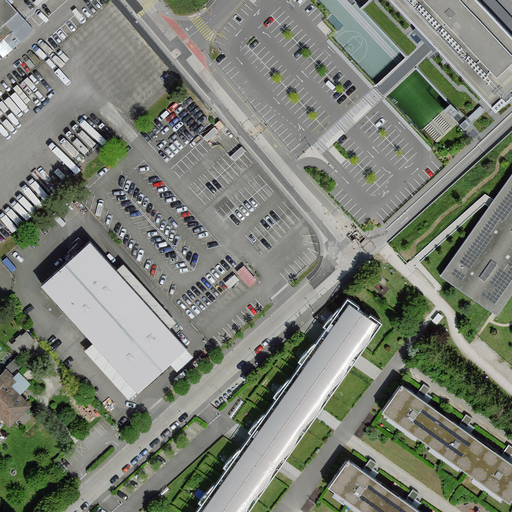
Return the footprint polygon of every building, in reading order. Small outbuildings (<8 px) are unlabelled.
[(4,0),(0,0),(0,43),(14,31),(21,39),(30,30),(23,22),(4,0)] [(497,113),(511,98),(511,36),(478,0),(391,0),(433,43),(497,113)] [(511,295),(511,172),(440,275),(497,314),(499,315),(511,295)] [(115,268),(88,238),(39,282),(93,342),(136,390),(185,346),(168,328),(115,268)] [(115,268),(168,328),(176,321),(122,261),(115,268)] [(247,511),(383,321),(351,298),(197,511),(247,511)] [(35,339),(27,330),(21,334),(20,333),(15,338),(16,339),(11,344),(20,353),(25,348),(27,350),(32,345),(30,344),(35,339)] [(128,398),(136,390),(93,342),(84,349),(128,398)] [(0,373),(0,415),(1,415),(10,423),(29,403),(10,383),(15,377),(13,376),(24,365),(25,366),(38,356),(35,351),(21,361),(16,356),(4,368),(5,369),(0,373)] [(511,463),(407,390),(388,418),(508,502),(511,496),(511,463)] [(420,511),(356,466),(337,493),(363,511),(420,511)]
